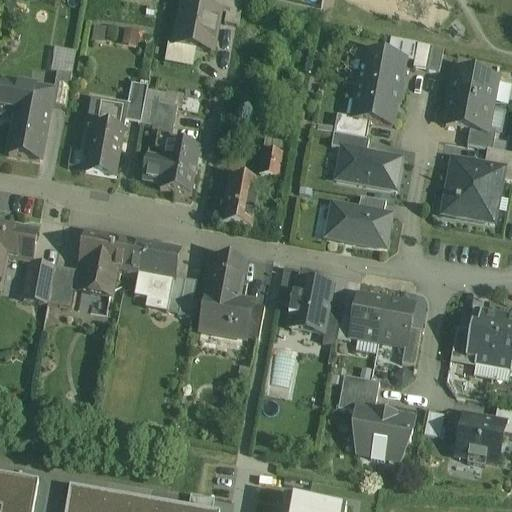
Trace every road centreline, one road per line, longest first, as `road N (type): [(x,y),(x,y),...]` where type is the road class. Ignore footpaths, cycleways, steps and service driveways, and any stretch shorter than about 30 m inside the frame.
road 1 (residential): [(424,81),(416,133),(426,159),(406,275)]
road 2 (residential): [(0,185),(167,218)]
road 3 (residential): [(444,282),(424,408)]
road 4 (residential): [(406,275),(282,252)]
